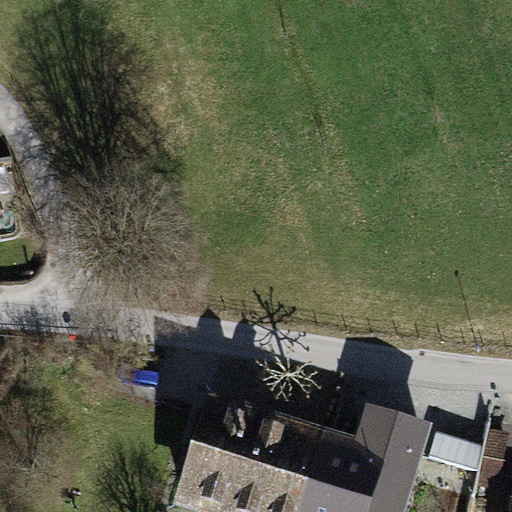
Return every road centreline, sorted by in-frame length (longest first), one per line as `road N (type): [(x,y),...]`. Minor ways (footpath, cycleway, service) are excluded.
road 1 (unclassified): [(0,310),(511,378)]
road 2 (track): [(0,103),(62,229),(79,316)]
